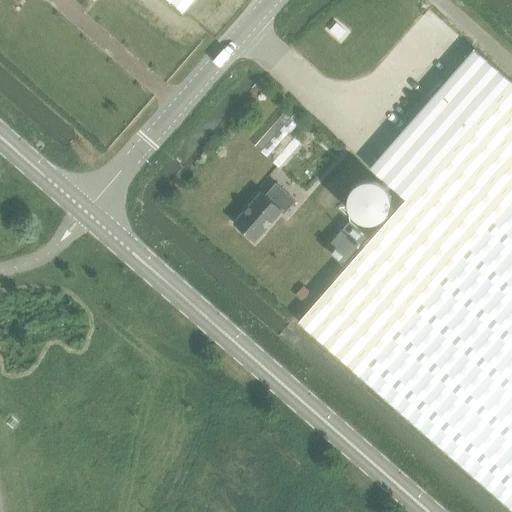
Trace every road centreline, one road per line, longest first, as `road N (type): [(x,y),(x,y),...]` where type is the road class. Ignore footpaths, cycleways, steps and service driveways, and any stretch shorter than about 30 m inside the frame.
road 1 (tertiary): [(86,211),(431,511)]
road 2 (unclassified): [(86,211),(278,0)]
